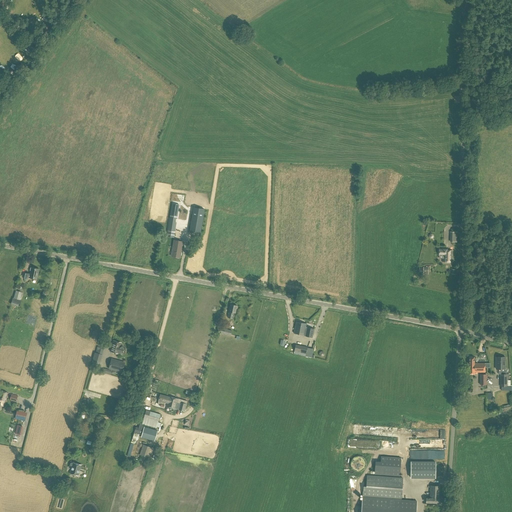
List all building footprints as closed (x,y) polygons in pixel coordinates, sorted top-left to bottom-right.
[(166,236),(174,238),(179,205),(172,204),(166,236)] [(193,207),(189,231),(200,233),(204,209),(193,207)] [(171,256),(180,258),(183,242),(174,241),(171,256)] [(439,249),(439,255),(442,255),(442,262),(452,262),(453,251),(447,251),(447,249),(439,249)] [(24,278),(29,279),(29,278),(37,279),(39,269),(32,268),(31,268),(30,268),(30,271),(31,271),(30,275),(29,275),(29,274),(25,273),(24,278)] [(12,298),(11,304),(18,306),(22,292),(14,290),(12,298)] [(228,318),(233,319),(234,313),(235,313),(237,306),(230,305),(229,311),(229,312),(228,318)] [(302,330),(300,329),(301,324),(300,324),(301,323),(296,322),(294,333),(301,335),(302,330)] [(301,335),(306,336),(306,337),(312,338),(314,329),(305,327),(306,324),(301,323),(300,324),(301,324),(300,329),(302,330),(301,335)] [(218,332),(231,336),(232,331),(219,328),(218,332)] [(111,352),(118,354),(122,355),(124,352),(124,350),(124,347),(120,346),(121,343),(114,341),(111,352)] [(98,342),(96,349),(102,351),(104,344),(98,342)] [(92,364),(98,366),(102,353),(95,352),(92,364)] [(469,357),(469,369),(474,368),(476,368),(485,368),(485,363),(474,363),(474,357),(469,357)] [(496,357),(496,369),(505,369),(505,357),(496,357)] [(109,369),(122,373),(125,363),(112,359),(109,369)] [(0,390),(0,405),(4,406),(7,396),(8,393),(0,390)] [(11,396),(9,400),(16,402),(17,399),(18,396),(11,394),(11,396)] [(159,401),(158,404),(160,405),(160,406),(164,407),(164,406),(165,403),(167,403),(168,404),(169,397),(160,394),(159,401)] [(167,403),(166,406),(167,407),(176,409),(178,399),(169,397),(168,404),(167,403)] [(143,419),(142,424),(143,424),(156,428),(157,427),(159,428),(161,423),(158,422),(160,414),(150,411),(146,410),(145,411),(144,415),(143,419)] [(139,435),(140,435),(143,424),(142,424),(140,423),(139,428),(136,427),(134,434),(139,435)] [(157,430),(144,427),(141,437),(154,441),(157,430)] [(140,455),(151,458),(154,448),(144,445),(140,455)] [(412,459),(432,458),(432,450),(411,451),(412,459)] [(351,468),(352,468),(352,469),(353,470),(354,471),(355,471),(356,471),(357,472),(358,472),(359,472),(360,472),(361,472),(361,471),(362,471),(363,471),(363,470),(364,470),(364,469),(365,469),(365,468),(365,467),(366,467),(366,466),(366,465),(366,464),(366,463),(366,462),(366,461),(366,460),(365,460),(365,459),(364,459),(364,458),(363,458),(363,457),(362,457),(362,456),(361,456),(360,456),(359,456),(358,456),(357,456),(356,456),(355,457),(354,457),(353,458),(352,459),(352,460),(351,460),(351,461),(351,462),(350,462),(350,463),(350,464),(350,465),(351,466),(351,467),(351,468)] [(375,461),(375,474),(400,476),(401,458),(381,456),(380,462),(375,461)] [(411,462),(411,478),(435,478),(435,462),(411,462)] [(70,464),(70,466),(70,467),(72,468),(70,473),(78,475),(81,465),(73,463),(72,463),(70,464)] [(415,511),(416,501),(401,500),(402,493),(403,478),(367,475),(366,486),(363,486),(361,511),(415,511)] [(430,494),(426,494),(426,502),(439,502),(439,498),(440,486),(430,485),(430,494)]
